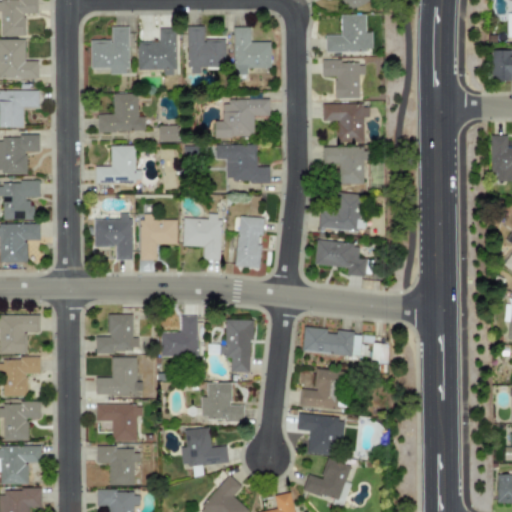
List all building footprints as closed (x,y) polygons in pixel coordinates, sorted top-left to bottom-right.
[(0,0),(0,36),(23,36),(23,13),(35,13),(35,0),(0,0)] [(341,0),(346,10),(367,1),(366,0),(341,0)] [(323,51),(369,51),(369,32),(363,32),(363,14),(338,14),(339,35),(323,35),(323,51)] [(201,26),(185,26),(184,69),(223,69),(223,39),(201,39),(201,26)] [(88,68),(107,68),(107,74),(127,73),(126,27),(109,27),(109,40),(88,40),(88,68)] [(231,27),(232,73),(245,73),(245,68),(268,67),(268,41),(248,42),(248,27),(231,27)] [(135,41),(135,70),(161,69),(161,75),(174,75),(173,28),(156,28),(156,41),(135,41)] [(23,39),(0,39),(0,77),(36,77),(36,61),(23,61),(23,39)] [(511,75),(511,51),(489,51),(489,80),(509,80),(509,75),(511,75)] [(319,77),(333,77),(333,99),(357,98),(356,74),(361,74),(361,61),(319,62),(319,77)] [(36,91),(0,90),(0,127),(20,128),(21,107),(35,107),(36,91)] [(136,117),(135,94),(110,94),(111,114),(95,114),(95,132),(143,131),(142,117),(136,117)] [(267,100),(220,100),(220,120),(212,120),(212,137),(252,137),(252,116),(267,116),(267,100)] [(320,121),(334,121),(334,143),(361,142),(361,117),(366,117),(366,104),(320,104),(320,121)] [(157,142),(174,142),(174,125),(156,126),(157,142)] [(511,180),(511,147),(505,147),(505,135),(489,135),(488,180),(511,180)] [(36,136),(0,136),(0,173),(24,173),(23,152),(37,151),(36,136)] [(267,181),(267,166),(254,166),(254,145),(214,144),(213,159),(224,159),(224,181),(267,181)] [(93,183),(139,182),(138,170),(133,170),(132,145),(108,146),(108,166),(92,166),(93,183)] [(363,183),(362,146),(320,147),(321,164),(336,163),(336,184),(363,183)] [(0,219),(30,220),(30,198),(37,198),(37,182),(0,182),(0,196),(1,196),(0,219)] [(316,226),(361,231),(362,219),(356,218),(358,195),(335,192),(333,209),(318,208),(316,226)] [(129,260),(129,213),(117,213),(117,219),(91,219),(91,247),(113,247),(113,259),(129,260)] [(200,260),(217,261),(218,214),(206,213),(205,218),(180,218),(180,245),(201,246),(200,260)] [(137,260),(154,260),(154,244),(174,244),(174,219),(150,219),(150,214),(137,214),(137,260)] [(257,268),(260,217),(236,216),(233,266),(257,268)] [(0,262),(25,262),(24,240),(37,240),(37,223),(0,223),(0,262)] [(345,267),(344,275),(362,276),(363,259),(356,258),(356,243),(313,241),(312,265),(345,267)] [(511,273),(511,250),(501,266),(511,273)] [(37,314),(0,314),(0,353),(24,353),(24,332),(37,331),(37,314)] [(130,337),(130,314),(105,314),(106,336),(93,336),(93,353),(136,352),(136,337),(130,337)] [(194,315),(178,316),(178,332),(158,332),(158,357),(195,356),(194,315)] [(248,372),(249,320),(223,319),(222,344),(217,344),(217,356),(229,356),(228,371),(248,372)] [(359,333),(301,328),(299,352),(357,357),(359,333)] [(134,357),(109,357),(109,378),(93,377),(93,394),(138,394),(139,374),(134,374),(134,357)] [(25,395),(24,374),(37,373),(37,358),(0,358),(0,375),(1,396),(25,395)] [(311,390),(298,388),(296,405),(335,410),(340,372),(314,368),(311,390)] [(228,382),(204,383),(204,397),(198,397),(199,421),(241,420),(241,405),(229,405),(228,382)] [(25,440),(25,418),(38,418),(38,403),(0,403),(0,417),(1,417),(1,441),(25,440)] [(134,441),(134,416),(139,416),(139,404),(94,403),(94,421),(109,421),(109,441),(134,441)] [(340,418),(296,413),(294,430),(307,431),(305,452),(336,456),(340,418)] [(182,429),(183,447),(177,447),(179,466),(225,462),(224,445),(208,447),(206,427),(182,429)] [(511,428),(509,428),(509,446),(502,446),(502,458),(511,458),(511,428)] [(0,446),(0,484),(26,484),(25,463),(38,463),(37,445),(0,446)] [(132,463),(137,463),(137,448),(94,448),(94,463),(106,463),(106,485),(131,485),(132,463)] [(300,489),(336,501),(347,465),(325,458),(318,478),(306,474),(300,489)] [(231,496),(239,486),(226,475),(196,511),(197,511),(245,511),(247,510),(231,496)] [(511,502),(511,475),(494,476),(495,503),(511,502)] [(39,507),(38,489),(0,489),(0,511),(26,511),(26,507),(39,507)] [(105,511),(131,511),(132,505),(137,505),(137,491),(94,491),(94,506),(105,506),(105,511)] [(253,511),(291,511),(288,492),(271,495),(274,509),(253,511)]
